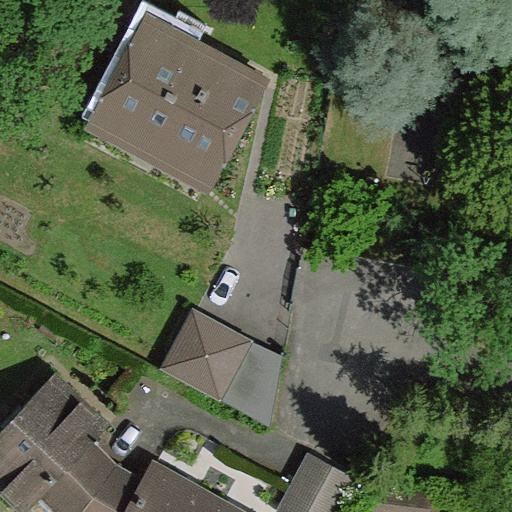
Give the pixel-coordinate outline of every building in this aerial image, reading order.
[(272,87),(134,18),(82,122),(220,190),(272,87)] [(189,305),(158,363),(250,410),(274,355),(189,305)] [(252,511),(152,455),(143,473),(93,438),(113,422),(57,364),(0,417),(0,492),(21,511),(26,511),(37,497),(55,511),(252,511)] [(325,511),(347,472),(303,445),(274,502),(292,511),(325,511)] [(371,511),(429,511),(431,496),(374,491),(371,511)]
